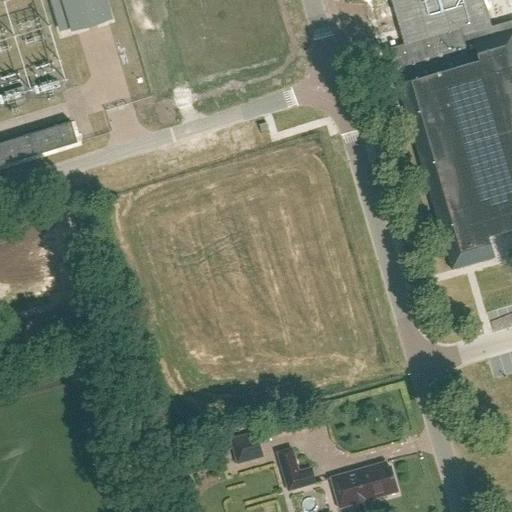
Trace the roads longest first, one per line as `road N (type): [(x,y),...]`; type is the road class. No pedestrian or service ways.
road 1 (unclassified): [(459,511),(332,85)]
road 2 (unclassified): [(0,188),(332,85)]
